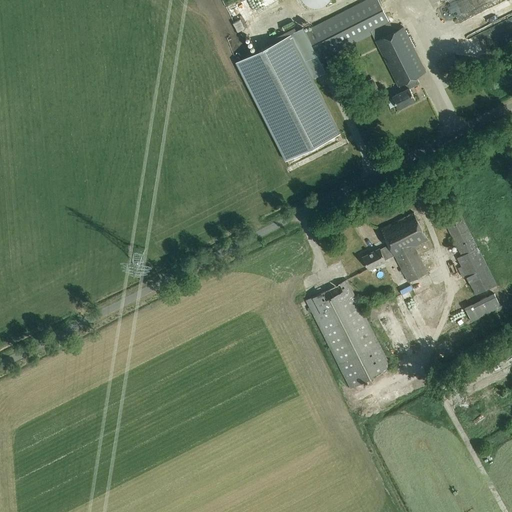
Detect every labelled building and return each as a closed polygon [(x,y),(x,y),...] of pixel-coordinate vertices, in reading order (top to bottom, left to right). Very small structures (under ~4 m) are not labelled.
[(303,28),(290,35),(237,62),(286,160),(340,133),(312,78),(325,72),(319,59),(370,33),(397,86),(398,85),(401,92),(392,96),(397,107),(414,99),(408,88),(418,83),(415,76),(425,71),(402,27),(394,31),(378,0),(365,0),(304,31),(303,28)] [(491,0),(458,15),(462,24),(486,14),(495,10),(493,5),(496,4),(493,0),(491,0)] [(234,22),(238,30),(245,27),(240,19),(234,22)] [(455,55),(437,64),(442,75),(460,66),(455,55)] [(372,78),(362,83),(366,93),(377,87),(372,78)] [(476,295),(496,284),(459,210),(443,219),(461,256),(457,258),(461,267),(457,268),(462,278),(466,276),(476,295)] [(396,258),(397,257),(409,283),(428,273),(414,247),(429,239),(415,212),(382,229),(390,246),(382,250),(381,249),(363,258),(370,271),(388,262),(387,261),(395,257),(396,258)] [(351,387),(390,367),(347,281),(307,301),(351,387)] [(495,291),(465,306),(472,320),(502,306),(495,291)] [(412,294),(397,302),(403,312),(417,304),(412,294)]
